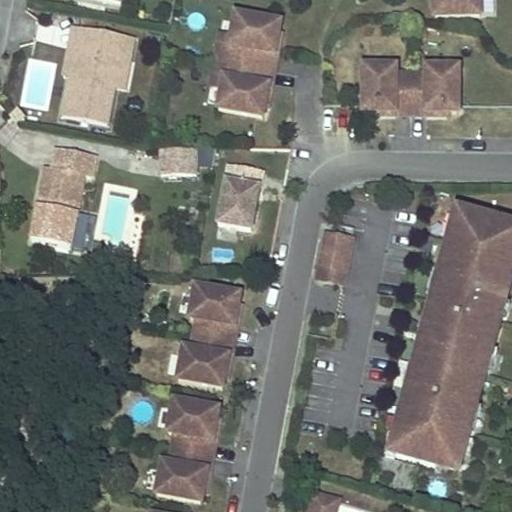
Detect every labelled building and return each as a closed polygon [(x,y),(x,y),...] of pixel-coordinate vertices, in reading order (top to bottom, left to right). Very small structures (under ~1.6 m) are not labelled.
[(481,18),(480,0),(435,0),(436,19),(481,18)] [(274,58),(280,25),(235,17),(229,50),(235,51),(233,65),(266,70),(268,57),(274,58)] [(80,51),(84,31),(74,29),(65,78),(70,79),(76,50),(80,51)] [(115,90),(121,60),(130,62),(134,41),(84,31),(80,51),(76,50),(70,79),(63,119),(108,128),(115,90)] [(157,46),(158,37),(150,36),(148,45),(157,46)] [(274,58),(268,57),(266,70),(272,72),(274,58)] [(124,92),(130,62),(121,60),(115,90),(124,92)] [(263,119),(269,87),(263,85),(266,70),(233,65),(230,82),(223,81),(218,112),(263,119)] [(411,108),(411,75),(396,74),(396,68),(364,68),(364,114),(396,114),(396,108),(411,108)] [(458,115),(458,69),(427,68),(426,74),(411,75),(411,108),(426,108),(426,115),(458,115)] [(272,72),(266,70),(263,85),(269,87),(272,72)] [(79,211),(86,178),(92,179),(97,158),(56,150),(52,171),(46,170),(40,200),(45,201),(44,209),(38,208),(32,242),(71,250),(79,211)] [(197,164),(196,152),(161,153),(162,178),(197,177),(197,164)] [(207,165),(206,152),(196,152),(197,164),(207,165)] [(252,234),(263,173),(230,167),(219,228),(252,234)] [(79,251),(86,213),(79,211),(71,250),(79,251)] [(403,432),(396,455),(437,466),(438,462),(457,467),(466,433),(470,434),(476,411),(471,410),(473,402),(478,403),(492,353),(487,352),(489,345),(494,346),(501,320),(496,318),(501,303),(506,304),(511,281),(511,277),(510,278),(511,270),(511,232),(495,227),(496,224),(463,215),(456,237),(461,239),(458,249),(454,247),(448,246),(440,277),(445,278),(443,287),(437,285),(432,306),(437,308),(429,337),(423,336),(411,381),(416,382),(414,390),(409,388),(397,431),(403,432)] [(346,276),(352,242),(326,237),(320,271),(346,276)] [(344,286),(346,276),(320,271),(318,281),(344,286)] [(233,330),(240,298),(195,290),(189,322),(195,323),(192,336),(225,342),(228,329),(233,330)] [(501,320),(506,304),(501,303),(496,318),(501,320)] [(222,390),(229,357),(223,356),(225,342),(192,336),(189,354),(183,353),(177,381),(222,390)] [(231,343),(225,342),(223,356),(229,357),(231,343)] [(213,443),(218,412),(173,404),(168,436),(174,436),(171,451),(204,457),(207,442),(213,443)] [(213,443),(207,442),(204,457),(210,458),(213,443)] [(202,505),(207,474),(201,473),(204,457),(171,451),(168,467),(162,466),(156,497),(202,505)] [(210,458),(204,457),(201,473),(207,474),(210,458)] [(334,511),(337,504),(317,499),(313,511),(334,511)]
